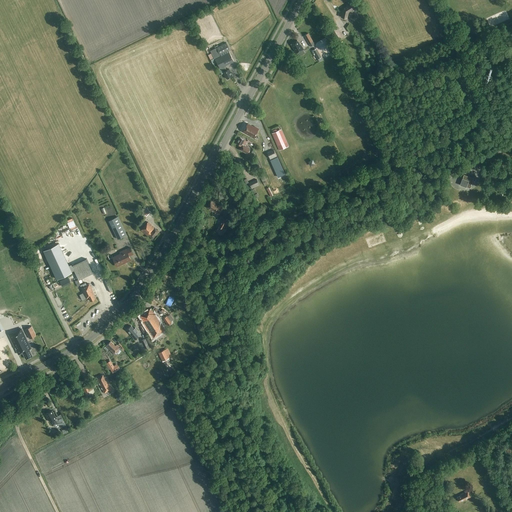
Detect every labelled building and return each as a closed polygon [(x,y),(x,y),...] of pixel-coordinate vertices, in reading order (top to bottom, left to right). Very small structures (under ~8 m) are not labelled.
[(352,3),(343,8),(341,17),(347,18),(348,12),(353,9),(358,10),(359,4),(352,3)] [(342,36),(337,27),(330,31),(336,40),(342,36)] [(308,33),(304,35),(309,43),(313,41),(308,33)] [(300,46),(297,40),(291,44),(296,53),(303,49),(301,45),(300,46)] [(226,42),(216,47),(210,51),(211,53),(208,55),(213,64),(217,62),(216,60),(229,53),(229,52),(228,50),(229,49),(226,42)] [(233,62),(229,53),(216,60),(217,62),(220,69),(219,69),(221,74),(223,73),(226,79),(232,76),(231,73),(231,72),(229,69),(227,70),(225,66),(232,63),(233,62)] [(243,131),(254,137),(258,129),(254,126),(254,127),(247,124),(243,131)] [(276,132),(272,133),(281,153),(285,151),(276,132)] [(240,137),(236,143),(236,144),(240,146),(238,150),(246,154),(249,148),(244,146),(247,141),(240,137)] [(266,153),(269,160),(276,157),(273,150),(266,153)] [(277,157),(270,160),(272,165),(280,162),(277,157)] [(463,174),(462,178),(460,185),(466,187),(470,188),(473,180),(474,181),(476,177),(472,176),(472,178),(463,174)] [(249,183),(252,189),(259,185),(256,180),(249,183)] [(211,201),(207,207),(212,210),(211,212),(220,216),(224,208),(218,204),(217,206),(215,204),(211,201)] [(106,206),(106,210),(111,210),(111,214),(115,213),(114,207),(109,208),(109,206),(106,206)] [(140,211),(146,217),(151,213),(146,208),(144,207),(140,211)] [(118,239),(127,235),(118,217),(109,221),(118,239)] [(227,220),(222,218),(216,231),(223,235),(225,230),(223,229),(227,220)] [(152,239),(158,231),(148,223),(141,231),(148,236),(148,235),(152,239)] [(75,236),(81,248),(86,245),(81,234),(75,236)] [(86,259),(72,266),(69,267),(58,244),(43,251),(57,279),(71,272),(71,271),(74,270),(78,279),(93,272),(86,259)] [(117,266),(131,260),(129,256),(133,255),(129,248),(120,253),(121,254),(113,258),(117,266)] [(71,283),(68,277),(60,281),(62,287),(71,283)] [(91,287),(90,288),(89,284),(80,288),(86,299),(88,298),(89,301),(96,298),(94,294),(91,287)] [(151,308),(140,316),(144,321),(143,322),(153,338),(165,330),(151,308)] [(162,319),(167,326),(171,323),(170,322),(173,320),(170,315),(167,317),(166,316),(162,319)] [(131,325),(126,329),(135,340),(141,334),(135,327),(134,328),(131,325)] [(25,330),(30,339),(36,336),(32,326),(25,330)] [(13,333),(9,335),(19,355),(23,353),(26,359),(32,356),(29,350),(31,349),(21,329),(17,331),(17,332),(14,334),(13,333)] [(149,348),(145,338),(140,340),(141,342),(139,343),(142,351),(149,348)] [(115,346),(110,341),(106,346),(114,354),(119,348),(116,345),(115,346)] [(158,353),(162,361),(168,358),(165,350),(158,353)] [(108,370),(109,369),(112,373),(119,369),(116,364),(114,366),(110,361),(105,364),(108,370)] [(103,375),(96,378),(104,393),(111,389),(107,379),(106,380),(103,375)] [(56,417),(52,410),(46,414),(50,422),(51,421),(53,425),(58,429),(65,425),(60,415),(56,417)] [(471,496),(468,491),(460,495),(461,496),(457,498),(459,502),(463,500),(471,496)]
